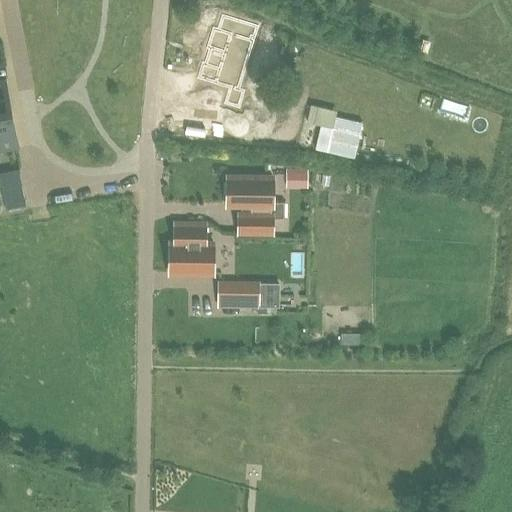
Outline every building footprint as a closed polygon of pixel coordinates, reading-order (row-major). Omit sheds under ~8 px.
[(215,29),(199,79),(239,92),(255,42),(215,29)] [(0,100),(0,113),(11,112),(8,99),(0,100)] [(0,147),(17,144),(11,112),(0,113),(0,147)] [(306,186),(306,174),(286,174),(286,186),(306,186)] [(226,205),(241,205),(251,205),(251,215),(241,215),(238,215),(238,232),(272,232),(273,218),(284,218),(284,202),(273,202),(273,178),(227,177),(226,205)] [(26,205),(22,185),(1,189),(6,210),(26,206),(26,205)] [(213,273),(213,244),(205,244),(205,225),(174,224),(174,243),(169,243),(169,273),(213,273)] [(279,285),(258,284),(258,283),(217,282),(216,309),(258,309),(258,308),(278,308),(279,285)]
